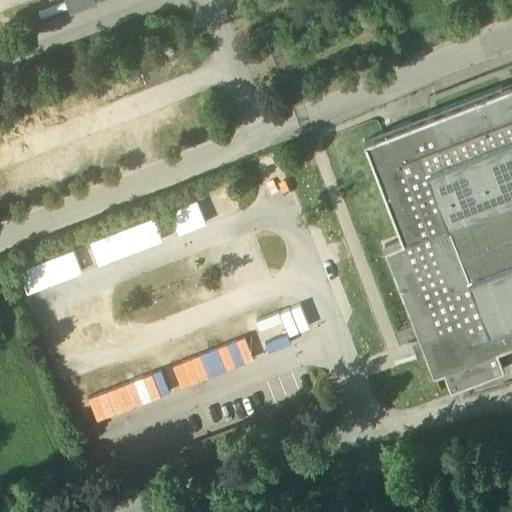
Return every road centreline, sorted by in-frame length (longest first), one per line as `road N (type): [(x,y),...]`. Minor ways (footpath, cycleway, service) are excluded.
road 1 (tertiary): [(144,511),(372,438)]
road 2 (track): [(372,438),(511,396)]
